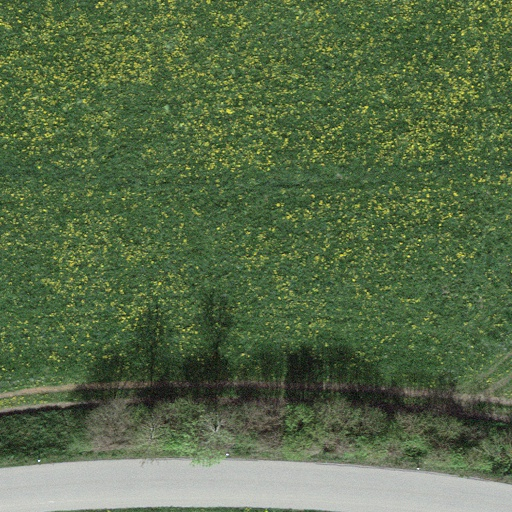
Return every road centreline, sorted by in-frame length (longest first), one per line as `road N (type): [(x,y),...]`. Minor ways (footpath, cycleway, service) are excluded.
road 1 (tertiary): [(0,498),(259,484),(511,509)]
road 2 (track): [(0,402),(143,392),(345,395),(511,409)]
